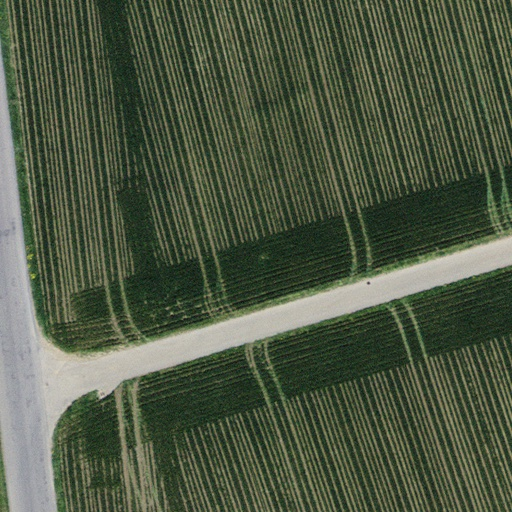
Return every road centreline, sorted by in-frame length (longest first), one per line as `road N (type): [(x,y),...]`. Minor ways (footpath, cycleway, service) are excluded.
road 1 (unclassified): [(20,393),(511,243)]
road 2 (unclassified): [(0,223),(20,393)]
